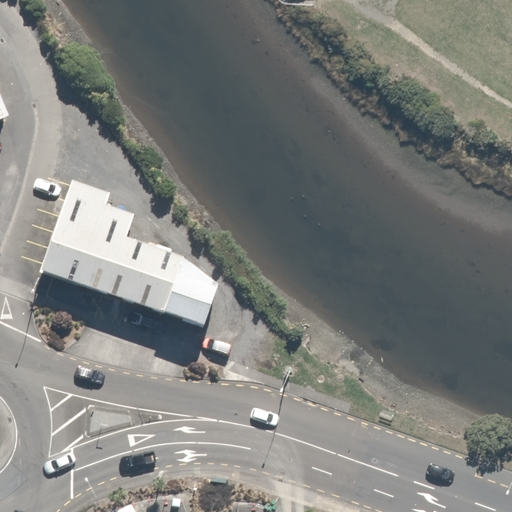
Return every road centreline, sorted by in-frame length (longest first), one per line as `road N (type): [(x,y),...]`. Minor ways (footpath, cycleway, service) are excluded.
road 1 (secondary): [(8,357),(272,432)]
road 2 (secondary): [(272,432),(152,447),(31,491)]
road 3 (secondary): [(272,432),(494,511)]
road 4 (secondary): [(8,357),(30,374),(52,425),(51,453),(31,491)]
